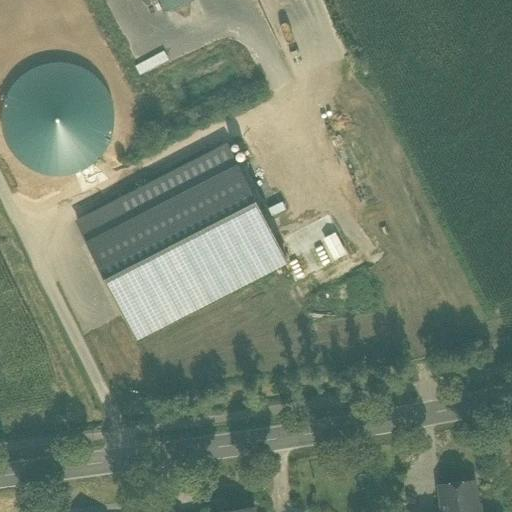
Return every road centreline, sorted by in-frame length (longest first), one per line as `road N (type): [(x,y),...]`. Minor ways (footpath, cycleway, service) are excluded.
road 1 (tertiary): [(0,476),(431,414),(511,395)]
road 2 (track): [(0,183),(133,458)]
road 3 (track): [(431,414),(410,326),(379,259),(328,210)]
